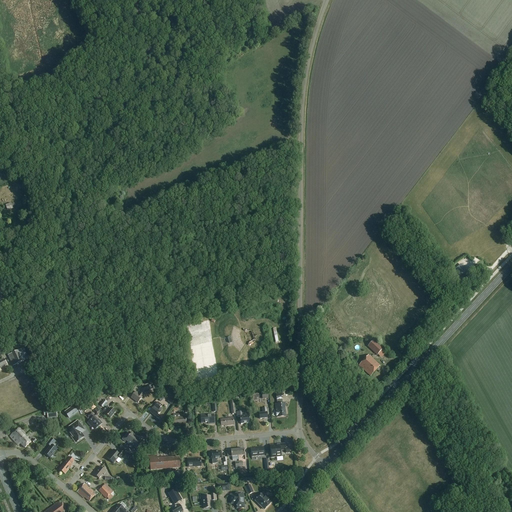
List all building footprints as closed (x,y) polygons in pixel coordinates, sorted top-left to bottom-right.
[(458,279),(467,271),(461,264),(452,272),(451,273),(457,280),(458,279)] [(373,340),(367,346),(377,355),(382,349),(373,340)] [(14,366),(29,359),(24,348),(19,350),(12,354),(9,355),(14,366)] [(359,366),(371,377),(380,366),(368,355),(359,366)] [(159,385),(153,386),(154,389),(157,389),(162,394),(165,391),(159,385)] [(161,396),(163,399),(164,399),(171,391),(168,388),(161,396)] [(140,393),(138,394),(136,393),(131,398),(138,404),(142,399),(141,399),(144,396),(140,393)] [(158,402),(149,412),(156,418),(156,417),(158,419),(159,419),(160,417),(160,416),(159,415),(161,412),(162,410),(160,408),(162,406),(158,402)] [(286,404),(276,404),(276,411),(277,417),(277,418),(286,417),(285,407),(286,407),(286,404)] [(64,412),(69,419),(78,412),(74,406),(64,412)] [(110,420),(115,415),(107,408),(102,414),(110,420)] [(268,419),(267,408),(263,409),(263,413),(259,414),(260,420),(268,419)] [(56,410),(44,411),(44,417),(47,416),(48,420),(58,419),(56,410)] [(241,417),(240,412),(237,412),(237,418),(240,417),(241,425),(251,423),(250,416),(241,417)] [(173,415),(173,419),(174,426),(186,425),(186,418),(181,418),(180,415),(179,414),(173,415)] [(87,419),(89,421),(87,424),(91,428),(93,426),(95,429),(102,423),(99,420),(97,422),(91,415),(87,419)] [(207,423),(207,424),(214,424),(214,415),(200,415),(201,424),(207,423)] [(234,427),(234,419),(221,421),(222,427),(225,427),(225,428),(234,427)] [(79,430),(82,428),(78,422),(69,428),(71,431),(69,433),(76,443),(84,437),(79,430)] [(28,437),(19,428),(10,437),(19,446),(20,444),(25,449),(31,443),(26,439),(28,437)] [(126,441),(131,445),(131,446),(137,438),(132,433),(130,436),(127,434),(122,440),(125,442),(126,441)] [(131,446),(131,445),(129,447),(132,449),(133,447),(136,450),(143,442),(137,438),(131,446)] [(51,459),(58,451),(53,447),(56,443),(52,440),(47,445),(50,448),(45,455),(51,459)] [(285,444),(270,446),(271,455),(271,458),(281,457),(281,454),(280,451),(285,451),(285,454),(289,454),(288,447),(285,448),(285,444)] [(251,458),(264,456),(263,448),(256,448),(256,450),(250,451),(251,458)] [(117,454),(113,451),(110,454),(111,454),(107,459),(114,464),(119,458),(122,460),(126,456),(119,451),(117,454)] [(217,464),(217,459),(222,459),(221,452),(211,453),(212,460),(212,464),(217,464)] [(75,461),(70,457),(67,461),(59,471),(64,475),(72,465),(71,465),(75,461)] [(151,471),(165,470),(164,459),(157,460),(156,457),(144,458),(145,464),(150,464),(151,471)] [(164,459),(165,470),(180,468),(179,458),(164,459)] [(188,468),(201,467),(201,459),(187,460),(188,468)] [(104,476),(106,473),(99,468),(97,471),(98,472),(94,477),(98,480),(102,475),(104,476)] [(84,485),(77,493),(84,499),(85,498),(89,502),(94,497),(95,496),(93,494),(93,493),(94,492),(91,489),(90,490),(89,489),(89,488),(85,484),(84,485)] [(104,486),(98,491),(99,491),(106,499),(111,495),(108,492),(111,490),(110,489),(106,484),(105,485),(104,486)] [(182,501),(175,490),(168,495),(176,508),(171,511),(182,511),(178,504),(182,501)] [(233,496),(232,496),(232,498),(230,500),(231,503),(232,505),(236,504),(237,509),(244,509),(243,505),(244,505),(243,494),(233,495),(233,496)] [(265,510),(272,504),(262,494),(256,501),(265,510)] [(216,501),(215,495),(210,495),(211,497),(202,498),(204,510),(212,509),(211,502),(216,501)] [(64,511),(66,511),(61,504),(60,505),(58,503),(46,511),(64,511)]
